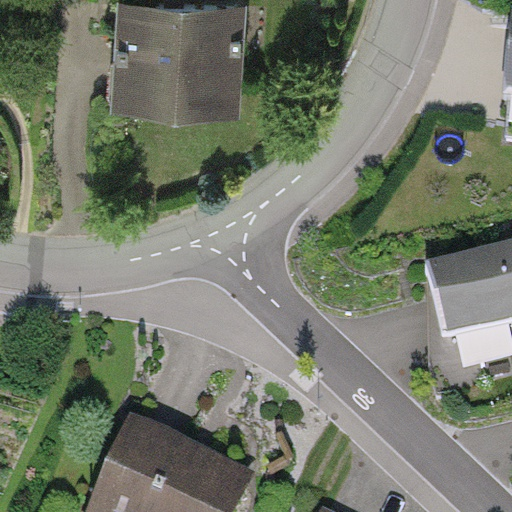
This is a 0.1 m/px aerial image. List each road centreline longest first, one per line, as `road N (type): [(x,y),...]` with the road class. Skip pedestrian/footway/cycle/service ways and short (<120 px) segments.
road 1 (residential): [(202,247),(490,511)]
road 2 (residential): [(411,0),(389,78),(351,144),(286,204),(202,247)]
road 3 (residential): [(202,247),(68,279),(0,260)]
